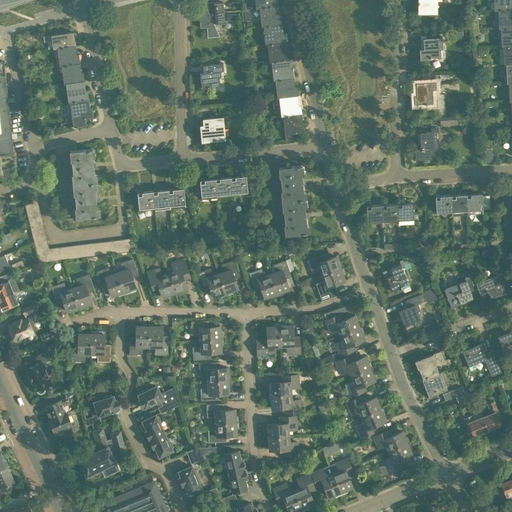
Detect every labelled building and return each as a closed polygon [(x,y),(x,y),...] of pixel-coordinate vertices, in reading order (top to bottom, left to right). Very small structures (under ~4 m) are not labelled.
[(253,1),(250,8),(256,8),(259,8),(275,6),(278,6),(277,0),(254,0),(255,0),(253,1)] [(417,0),(418,13),(430,14),(430,13),(437,14),(437,0),(417,0)] [(498,10),(511,9),(511,0),(493,0),(494,10),(498,10)] [(213,2),(214,4),(198,5),(200,28),(207,27),(208,36),(219,35),(214,24),(224,23),(223,2),(213,2)] [(276,15),(275,6),(259,8),(261,26),(263,26),(279,24),(281,24),(280,15),(276,15)] [(511,9),(498,10),(498,27),(498,28),(511,27),(511,9)] [(279,24),(263,26),(265,44),(267,44),(283,42),(286,42),(285,33),(280,34),(279,24)] [(511,27),(498,28),(498,30),(501,30),(501,46),(503,46),(511,45),(511,27)] [(462,31),(450,32),(450,39),(462,38),(462,31)] [(57,48),(76,45),(75,40),(74,40),(73,32),(43,36),(44,42),(52,41),(53,49),(57,48)] [(440,37),(435,38),(423,38),(424,49),(419,49),(420,59),(430,59),(430,57),(441,57),(441,56),(442,56),(442,49),(440,49),(440,37)] [(283,42),(267,44),(269,62),(271,62),(287,60),(290,59),(289,51),(285,51),(283,42)] [(77,54),(76,45),(57,48),(60,66),(62,66),(80,63),(79,54),(77,54)] [(511,45),(503,46),(504,64),(506,64),(511,64),(511,45)] [(287,60),(271,62),(273,80),(275,80),(292,78),(294,78),(293,69),(289,69),(287,60)] [(0,140),(12,139),(4,61),(0,61),(0,140)] [(80,63),(62,66),(64,84),(66,84),(84,81),(83,72),(81,72),(80,63)] [(200,72),(201,87),(218,85),(217,77),(220,77),(220,71),(223,70),(223,63),(203,65),(203,72),(200,72)] [(293,87),(292,78),(275,80),(277,98),(279,98),(295,96),(298,96),(297,87),(293,87)] [(84,81),(66,84),(68,102),(70,102),(88,99),(87,88),(85,88),(84,81)] [(437,96),(436,81),(416,83),(416,91),(418,91),(418,95),(415,95),(415,105),(433,104),(433,108),(440,107),(439,96),(437,96)] [(295,96),(279,98),(281,116),(283,116),(299,114),(302,114),(301,105),(296,105),(295,96)] [(89,108),(88,99),(70,102),(73,127),(87,125),(86,117),(93,117),(92,108),(89,108)] [(300,123),(299,114),(283,116),(285,141),(297,139),(297,133),(305,132),(304,123),(300,123)] [(204,131),(200,131),(201,142),(225,139),(223,117),(203,119),(204,131)] [(70,129),(69,121),(61,123),(62,130),(70,129)] [(434,132),(419,133),(421,149),(415,149),(416,159),(432,158),(431,149),(435,149),(434,132)] [(0,177),(16,176),(12,139),(0,140),(0,177)] [(72,167),(94,165),(93,162),(93,163),(91,149),(71,150),(72,167)] [(94,165),(72,167),(74,184),(94,182),(93,168),(94,168),(94,165)] [(280,184),(302,182),(300,165),(278,167),(280,184)] [(246,175),(230,177),(232,195),(248,194),(246,175)] [(232,195),(230,177),(215,178),(217,197),(232,195)] [(217,197),(215,178),(200,180),(202,198),(217,197)] [(96,197),(94,182),(74,184),(75,201),(97,199),(96,197)] [(304,199),(302,182),(280,184),(281,201),(304,199)] [(183,187),(168,189),(170,208),(185,206),(183,187)] [(170,208),(168,189),(152,190),(154,209),(170,208)] [(154,209),(152,190),(137,192),(139,211),(154,209)] [(482,193),(466,194),(467,214),(483,213),(482,193)] [(467,214),(466,194),(451,195),(452,214),(452,215),(467,214)] [(452,214),(451,195),(435,196),(436,215),(452,214)] [(97,202),(97,199),(75,201),(77,218),(97,216),(96,202),(97,202)] [(305,216),(304,199),(281,201),(283,218),(305,216)] [(37,200),(25,204),(39,262),(132,251),(131,247),(131,243),(130,238),(49,248),(37,200)] [(413,203),(397,204),(398,222),(414,222),(413,203)] [(397,204),(382,205),(383,223),(398,222),(397,204)] [(383,223),(382,205),(366,206),(367,224),(383,223)] [(305,216),(283,218),(284,234),(307,233),(305,216)] [(0,244),(12,239),(10,232),(0,236),(0,244)] [(5,254),(0,255),(0,270),(9,266),(10,266),(10,265),(5,254)] [(336,256),(326,260),(324,254),(307,260),(312,272),(319,269),(321,275),(340,268),(336,256)] [(401,264),(402,266),(409,263),(407,258),(399,261),(401,264)] [(123,271),(117,273),(124,291),(136,287),(132,277),(138,275),(132,259),(120,263),(123,271)] [(180,269),(182,275),(188,273),(183,259),(171,263),(174,271),(180,269)] [(289,289),(285,279),(291,277),(290,272),(294,270),(290,259),(273,265),(276,272),(270,274),(276,293),(289,289)] [(22,260),(10,265),(10,266),(9,266),(12,272),(25,266),(22,260)] [(225,272),(219,274),(226,293),(238,288),(234,278),(240,277),(234,260),(222,264),(225,272)] [(390,269),(391,269),(383,272),(386,281),(388,280),(393,292),(401,288),(401,290),(403,289),(401,286),(408,283),(402,266),(401,264),(390,269)] [(117,273),(111,275),(108,267),(97,271),(103,288),(108,286),(112,296),(124,291),(117,273)] [(168,273),(162,275),(159,268),(147,272),(152,288),(159,286),(163,296),(174,292),(168,273)] [(219,274),(213,276),(210,268),(198,273),(204,289),(210,287),(213,297),(226,293),(219,274)] [(320,301),(334,296),(332,291),(335,290),(333,284),(344,281),(340,268),(321,275),(323,280),(314,284),(320,301)] [(180,269),(174,271),(168,273),(174,292),(187,288),(182,275),(180,269)] [(270,274),(264,276),(261,269),(249,273),(255,290),(261,287),(265,297),(276,293),(270,274)] [(502,295),(511,290),(511,288),(505,269),(499,272),(500,274),(478,283),(476,276),(474,277),(480,294),(488,291),(490,298),(497,295),(497,294),(501,292),(502,295)] [(465,280),(443,289),(450,307),(472,298),(469,289),(473,287),(470,279),(474,277),(468,272),(464,277),(466,280),(465,280)] [(73,289),(79,307),(91,303),(88,293),(94,291),(88,274),(76,279),(79,287),(73,289)] [(0,297),(13,292),(8,280),(0,283),(0,297)] [(45,286),(42,280),(36,282),(34,283),(36,289),(45,286)] [(73,289),(66,291),(64,283),(52,287),(58,303),(63,301),(67,311),(79,307),(73,289)] [(20,294),(18,290),(13,292),(0,297),(0,305),(2,310),(18,303),(15,296),(20,294)] [(408,307),(404,308),(403,307),(397,309),(406,331),(416,328),(414,323),(421,320),(418,312),(420,311),(417,304),(425,301),(422,293),(405,300),(408,307)] [(32,304),(22,309),(24,314),(34,310),(32,304)] [(335,316),(325,320),(330,332),(338,329),(340,335),(359,327),(354,315),(343,320),(340,314),(335,316)] [(24,339),(23,336),(32,332),(26,319),(21,321),(20,319),(13,322),(14,324),(9,326),(14,340),(16,339),(17,342),(24,339)] [(219,326),(209,326),(208,320),(191,321),(191,334),(200,334),(200,340),(220,339),(219,326)] [(292,325),(279,326),(281,346),(287,346),(287,354),(300,353),(299,337),(293,338),(292,325)] [(136,326),(136,337),(129,337),(129,354),(142,355),(142,346),(149,346),(149,326),(136,326)] [(149,326),(149,346),(155,346),(155,355),(167,355),(168,337),(162,337),(162,326),(149,326)] [(281,346),(279,326),(266,327),(267,339),(257,340),(258,356),(275,355),(274,347),(281,346)] [(340,335),(343,341),(335,344),(340,355),(355,349),(353,344),(364,339),(359,327),(340,335)] [(53,328),(39,334),(42,340),(56,334),(53,328)] [(511,330),(497,336),(505,355),(511,351),(511,330)] [(94,333),(91,333),(91,353),(97,353),(97,362),(110,362),(110,344),(104,344),(104,334),(103,334),(103,332),(102,331),(95,331),(94,332),(94,333)] [(78,333),(78,344),(72,344),(72,361),(84,362),(85,353),(91,353),(91,333),(78,333)] [(200,340),(200,346),(192,347),(193,360),(210,359),(210,352),(220,352),(220,339),(200,340)] [(492,351),(484,354),(480,343),(462,351),(468,367),(475,364),(474,363),(484,359),(490,376),(501,372),(492,351)] [(316,345),(308,348),(311,357),(319,354),(316,345)] [(39,364),(27,369),(36,390),(38,391),(40,391),(43,390),(44,388),(44,387),(44,386),(50,383),(41,363),(51,359),(48,351),(36,356),(39,364)] [(440,351),(431,354),(414,361),(417,369),(418,368),(422,379),(423,379),(438,373),(435,365),(444,361),(440,351)] [(335,353),(323,358),(325,362),(337,357),(335,353)] [(364,356),(353,361),(351,356),(336,362),(341,373),(348,370),(351,376),(369,368),(364,356)] [(227,367),(216,368),(216,362),(198,363),(199,376),(207,375),(208,381),(227,380),(227,367)] [(353,382),(346,385),(349,397),(365,390),(363,385),(374,380),(369,368),(351,376),(353,382)] [(423,379),(422,379),(421,380),(429,399),(438,395),(437,393),(446,389),(440,372),(438,373),(423,379)] [(282,376),(282,382),(270,382),(271,395),(290,394),(290,388),(298,387),(298,375),(282,376)] [(208,381),(208,387),(200,388),(201,401),(218,400),(218,393),(228,393),(227,380),(208,381)] [(74,386),(64,390),(66,396),(76,392),(74,386)] [(176,399),(175,393),(173,388),(160,394),(156,386),(147,390),(147,388),(139,392),(140,394),(138,394),(140,399),(139,400),(139,402),(138,402),(140,406),(141,405),(142,407),(144,406),(144,407),(160,400),(163,405),(176,399)] [(455,397),(464,393),(461,387),(442,395),(444,401),(455,396),(455,397)] [(466,392),(464,393),(455,397),(458,403),(468,399),(466,392)] [(290,394),(271,395),(272,408),(284,407),(284,414),(300,413),(299,400),(291,400),(290,394)] [(103,397),(103,399),(94,402),(98,415),(98,416),(117,410),(117,408),(119,408),(116,400),(114,401),(113,396),(111,396),(111,395),(103,397)] [(375,398),(363,402),(361,397),(346,403),(351,414),(359,411),(361,417),(379,409),(375,398)] [(60,399),(44,406),(50,419),(66,413),(62,404),(66,402),(64,398),(60,399)] [(176,399),(163,405),(158,407),(161,413),(178,405),(176,399)] [(491,413),(482,417),(487,430),(500,425),(496,415),(498,413),(493,402),(487,404),(491,413)] [(235,409),(224,409),(223,403),(206,404),(207,417),(215,417),(215,423),(235,422),(235,409)] [(361,417),(364,423),(356,426),(361,437),(375,431),(373,426),(385,421),(379,409),(361,417)] [(487,430),(482,417),(480,412),(464,418),(467,426),(470,426),(471,429),(470,429),(473,436),(487,430)] [(67,413),(66,413),(50,419),(48,420),(54,433),(65,428),(67,433),(78,429),(74,418),(70,420),(67,413)] [(98,416),(98,415),(85,420),(86,425),(100,421),(98,416)] [(150,438),(151,439),(164,432),(159,424),(161,423),(158,416),(156,417),(155,415),(142,421),(147,431),(145,432),(149,439),(150,438)] [(279,417),(280,424),(268,425),(269,437),(288,436),(288,430),(296,429),(295,416),(279,417)] [(215,423),(216,429),(208,430),(208,442),(226,441),(225,435),(236,435),(235,422),(215,423)] [(94,433),(99,450),(79,459),(87,476),(115,462),(114,460),(118,458),(118,459),(127,456),(120,431),(110,434),(112,438),(106,440),(103,431),(94,433)] [(402,431),(390,436),(388,431),(373,437),(378,448),(386,445),(388,451),(407,443),(402,431)] [(164,432),(151,439),(149,440),(153,447),(155,447),(156,451),(155,451),(158,459),(166,455),(165,454),(172,450),(171,448),(173,447),(170,440),(168,441),(164,432)] [(289,443),(288,436),(269,437),(269,450),(281,450),(282,456),(298,455),(297,442),(289,443)] [(388,451),(390,457),(382,460),(384,465),(379,467),(382,475),(406,465),(404,458),(412,455),(407,443),(388,451)] [(199,447),(187,452),(189,457),(202,452),(199,447)] [(224,454),(225,456),(223,456),(224,464),(226,464),(230,482),(229,483),(230,490),(232,490),(233,492),(247,489),(244,479),(246,478),(244,470),(242,471),(242,469),(244,469),(243,463),(242,461),(240,461),(238,451),(224,454)] [(202,452),(189,457),(191,463),(204,458),(202,454),(202,452)] [(335,463),(329,466),(340,492),(352,487),(347,475),(353,473),(347,459),(335,463)] [(192,466),(178,471),(181,477),(179,478),(182,485),(184,484),(188,494),(189,494),(191,498),(202,494),(200,489),(201,489),(198,480),(199,479),(196,472),(195,473),(192,466)] [(323,468),(311,473),(318,488),(323,486),(328,497),(340,492),(329,466),(323,468)] [(6,486),(8,485),(14,482),(7,467),(0,470),(0,488),(6,486)] [(300,487),(294,490),(302,508),(314,503),(309,492),(315,489),(309,475),(297,480),(300,487)] [(511,496),(511,479),(500,484),(506,499),(511,496)] [(167,511),(154,481),(99,504),(101,511),(167,511)] [(294,490),(288,492),(285,484),(273,490),(279,504),(285,502),(289,511),(291,511),(302,508),(294,490)] [(215,501),(220,499),(216,488),(210,490),(215,501)] [(234,494),(221,500),(223,505),(236,500),(234,494)] [(220,500),(213,503),(217,511),(224,509),(220,500)] [(236,500),(223,505),(225,511),(238,505),(236,500)] [(253,508),(250,503),(237,508),(238,511),(256,511),(255,507),(253,508)]
